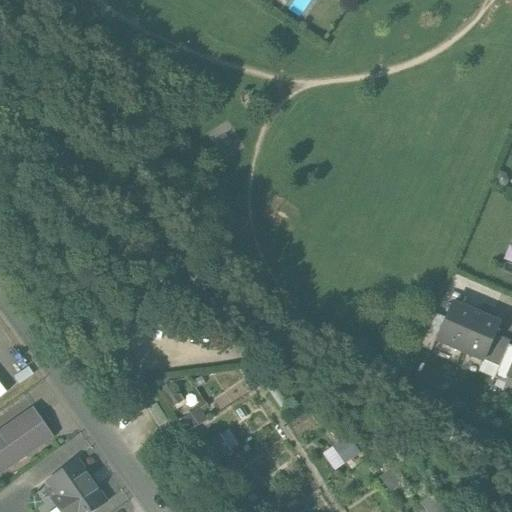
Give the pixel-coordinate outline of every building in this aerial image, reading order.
[(477,315),(452,304),(445,319),(436,341),(461,352),(477,315)] [(434,314),(420,347),(431,352),(436,341),(445,319),(434,314)] [(499,324),(477,315),(461,352),(484,361),(495,335),(499,324)] [(510,342),(495,335),(484,361),(499,368),(508,345),(510,342)] [(499,368),(494,379),(506,384),(509,377),(508,376),(511,366),(511,347),(508,345),(499,368)] [(194,407),(180,420),(189,430),(203,416),(194,407)] [(33,409),(0,431),(0,474),(53,438),(33,409)] [(218,434),(202,444),(213,461),(229,451),(218,434)] [(320,448),(327,468),(350,460),(343,440),(320,448)] [(94,511),(106,504),(76,461),(47,481),(58,497),(51,501),(58,511),(94,511)]
